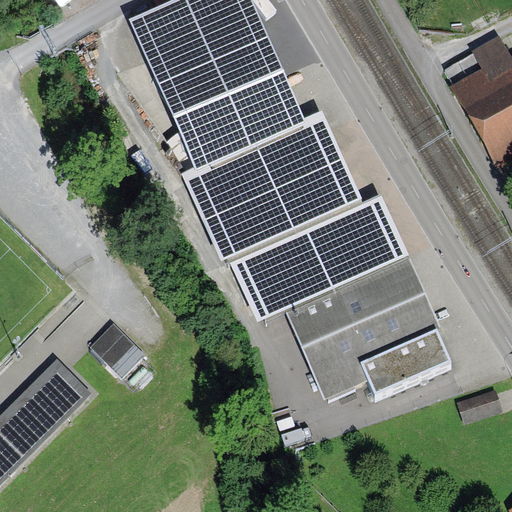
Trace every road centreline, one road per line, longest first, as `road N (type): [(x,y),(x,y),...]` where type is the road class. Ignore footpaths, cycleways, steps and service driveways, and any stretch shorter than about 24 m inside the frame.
road 1 (tertiary): [(302,0),(511,346)]
road 2 (residential): [(511,212),(384,0)]
